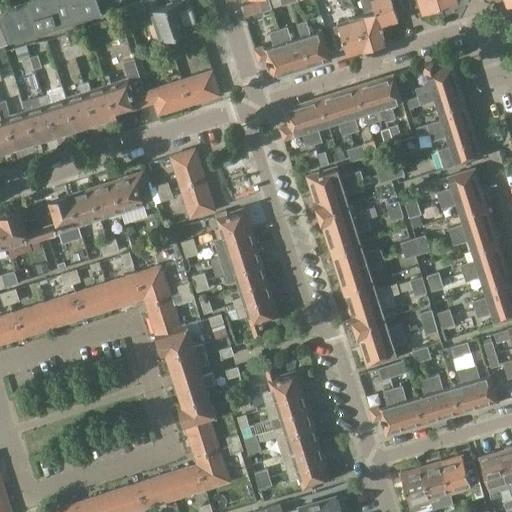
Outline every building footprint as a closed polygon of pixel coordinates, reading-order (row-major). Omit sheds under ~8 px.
[(0,46),(9,43),(9,42),(102,15),(101,13),(125,6),(125,7),(142,1),(141,0),(130,4),(129,0),(113,0),(98,5),(96,0),(29,0),(16,8),(0,16),(0,46)] [(132,30),(154,23),(150,9),(152,8),(150,0),(147,0),(142,1),(125,7),(132,30)] [(191,21),(196,19),(192,5),(187,7),(184,0),(177,0),(152,8),(150,9),(154,23),(160,39),(168,37),(176,34),(194,29),(191,21)] [(271,8),(268,0),(255,0),(241,5),(245,17),(271,8)] [(357,15),(367,48),(387,42),(382,27),(374,1),(371,2),(369,0),(360,0),(364,13),(357,15)] [(374,1),(382,27),(384,26),(384,24),(398,19),(396,12),(405,9),(401,0),(369,0),(371,2),(374,1)] [(441,7),(439,0),(408,0),(411,8),(419,6),(421,12),(438,7),(438,8),(441,7)] [(345,47),(348,54),(367,48),(357,15),(336,22),(336,24),(330,26),(338,50),(345,47)] [(305,19),(297,22),(311,65),(331,59),(330,55),(327,48),(328,48),(326,41),(325,41),(320,27),(309,30),(305,19)] [(292,71),(311,65),(297,22),(295,23),(296,26),(298,34),(291,36),(287,25),(278,28),(292,71)] [(266,58),(272,78),(292,71),(278,28),(269,31),(272,42),(254,48),(258,60),(266,58)] [(68,32),(75,55),(83,53),(78,41),(77,29),(68,32)] [(63,47),(66,57),(66,58),(75,55),(68,32),(58,35),(63,47)] [(176,34),(168,37),(172,50),(181,47),(176,34)] [(29,56),(34,70),(42,67),(38,57),(37,54),(51,50),(53,56),(61,53),(56,35),(39,40),(39,38),(24,43),(29,56)] [(163,52),(172,50),(168,37),(160,39),(159,40),(163,52)] [(29,56),(22,58),(27,71),(34,70),(29,56)] [(107,84),(117,114),(139,107),(139,106),(149,102),(145,90),(140,76),(134,57),(123,61),(128,78),(111,83),(108,74),(105,75),(107,84)] [(422,92),(458,81),(453,63),(436,68),(434,61),(422,64),(427,81),(420,84),(422,92)] [(212,69),(180,79),(188,104),(220,94),(212,69)] [(396,118),(391,103),(402,100),(399,90),(400,89),(398,83),(397,83),(394,73),(374,79),(386,118),(387,121),(396,118)] [(154,101),(158,114),(188,104),(180,79),(145,90),(149,102),(154,101)] [(386,118),(374,79),(356,85),(365,114),(369,123),(386,118)] [(83,81),(86,91),(96,121),(117,114),(107,84),(90,89),(87,80),(83,81)] [(76,128),(96,121),(86,91),(83,81),(79,82),(82,92),(66,97),(76,128)] [(464,100),(458,81),(422,92),(409,97),(411,105),(433,98),(436,109),(464,100)] [(365,114),(356,85),(338,91),(351,132),(358,130),(354,117),(365,114)] [(48,94),(43,95),(55,134),(76,128),(66,97),(63,86),(47,91),(48,94)] [(338,91),(320,96),(329,125),(339,122),(343,135),(351,132),(338,91)] [(36,141),(55,134),(43,95),(39,96),(38,94),(22,99),(23,102),(26,109),(36,141)] [(329,125),(320,96),(301,102),(314,144),(322,142),(318,128),(329,125)] [(6,100),(1,102),(15,147),(36,141),(26,109),(23,102),(8,107),(6,100)] [(470,118),(465,101),(464,100),(436,109),(440,119),(417,126),(420,135),(431,131),(434,130),(470,118)] [(0,152),(15,147),(1,102),(0,101),(0,152)] [(301,102),(282,108),(287,124),(280,127),(283,139),(303,133),(307,146),(314,144),(301,102)] [(449,146),(476,137),(470,118),(434,130),(431,131),(433,138),(446,134),(449,146)] [(398,124),(389,127),(392,138),(401,135),(398,124)] [(389,127),(381,129),(384,140),(392,138),(389,127)] [(467,162),(483,156),(476,137),(449,146),(440,149),(446,168),(466,161),(467,162)] [(354,146),(359,159),(366,156),(362,143),(354,146)] [(351,161),(359,159),(354,146),(346,149),(351,161)] [(180,185),(205,177),(195,147),(170,155),(180,185)] [(320,165),(328,162),(324,150),(316,153),(320,165)] [(390,170),(402,166),(400,158),(387,162),(390,170)] [(375,166),(378,174),(390,170),(387,162),(375,166)] [(339,175),(336,165),(306,175),(312,195),(357,180),(364,178),(361,168),(339,175)] [(402,166),(390,170),(393,178),(405,174),(402,166)] [(438,200),(481,186),(474,167),(458,172),(458,173),(447,176),(450,186),(435,191),(438,200)] [(153,189),(147,168),(112,179),(122,212),(145,205),(141,193),(153,189)] [(390,170),(378,174),(380,182),(393,178),(390,170)] [(190,217),(215,209),(205,177),(180,185),(190,217)] [(112,179),(91,186),(101,219),(122,212),(112,179)] [(312,195),(318,213),(349,204),(346,195),(360,190),(358,183),(357,180),(312,195)] [(168,182),(157,185),(159,192),(170,188),(168,182)] [(101,219),(91,186),(70,192),(80,225),(101,219)] [(459,214),(487,205),(481,186),(438,200),(441,209),(455,204),(459,214)] [(173,197),(170,188),(159,192),(162,200),(173,197)] [(54,223),(46,225),(42,227),(45,238),(59,233),(58,232),(80,225),(70,192),(47,199),(54,223)] [(407,210),(419,205),(416,198),(404,202),(407,210)] [(387,204),(389,212),(401,208),(398,200),(387,204)] [(351,213),(349,204),(318,213),(324,232),(369,218),(366,208),(351,213)] [(422,213),(419,205),(407,210),(410,217),(422,213)] [(450,237),(492,223),(487,205),(459,214),(461,222),(447,227),(450,237)] [(213,239),(250,227),(249,222),(248,222),(243,207),(227,212),(226,210),(208,216),(212,229),(209,231),(211,239),(213,239)] [(403,216),(401,208),(389,212),(392,220),(403,216)] [(45,238),(42,227),(27,231),(21,209),(0,215),(0,217),(10,248),(12,257),(19,255),(16,246),(29,242),(30,243),(45,238)] [(0,217),(0,251),(10,248),(0,217)] [(324,232),(330,252),(361,242),(358,231),(372,227),(369,218),(324,232)] [(195,221),(177,227),(183,247),(195,244),(202,241),(195,221)] [(498,241),(492,223),(450,237),(452,244),(467,238),(471,250),(498,241)] [(250,227),(213,239),(219,256),(255,245),(251,233),(252,232),(250,227)] [(413,238),(416,246),(428,242),(425,234),(413,238)] [(117,237),(108,239),(112,253),(121,250),(117,237)] [(401,242),(403,250),(416,246),(413,238),(401,242)] [(108,239),(86,246),(91,260),(112,253),(108,239)] [(504,259),(498,241),(471,250),(474,260),(458,265),(461,273),(504,259)] [(364,251),(361,242),(330,252),(337,270),(381,256),(378,246),(364,251)] [(428,242),(416,246),(418,254),(430,250),(428,242)] [(199,255),(195,244),(183,247),(187,259),(199,255)] [(255,245),(219,256),(224,273),(261,261),(260,256),(259,256),(255,245)] [(418,254),(416,246),(403,250),(406,258),(418,254)] [(122,254),(126,268),(134,265),(132,255),(130,251),(122,254)] [(337,270),(342,286),(343,288),(373,279),(370,271),(385,266),(381,256),(337,270)] [(482,286),(510,277),(504,259),(461,273),(464,281),(479,276),(482,286)] [(236,279),(239,287),(266,279),(262,266),(263,266),(261,261),(224,273),(227,282),(236,279)] [(144,297),(146,304),(172,296),(161,263),(136,271),(144,297)] [(68,271),(72,283),(81,280),(78,268),(68,271)] [(65,285),(72,283),(68,271),(61,273),(65,285)] [(136,271),(106,281),(114,307),(144,297),(136,271)] [(426,275),(429,283),(441,279),(439,271),(426,275)] [(207,278),(205,272),(193,276),(195,283),(207,278)] [(410,280),(412,288),(424,284),(422,276),(410,280)] [(511,296),(511,284),(510,277),(482,286),(486,296),(471,301),(473,309),(511,296)] [(210,288),(207,278),(195,283),(198,292),(210,288)] [(242,297),(239,297),(233,299),(236,308),(272,296),(271,291),(270,291),(266,279),(239,287),(242,297)] [(373,279),(343,288),(349,307),(401,290),(398,281),(376,288),(373,279)] [(441,279),(429,283),(432,291),(444,287),(441,279)] [(74,291),(83,317),(114,307),(106,281),(74,291)] [(176,285),(179,294),(192,290),(190,281),(176,285)] [(424,284),(412,288),(415,296),(427,291),(424,284)] [(17,288),(9,290),(13,302),(21,300),(17,288)] [(0,293),(3,305),(13,302),(9,290),(0,293)] [(192,290),(179,294),(182,302),(195,299),(192,290)] [(401,290),(349,307),(355,326),(385,317),(382,308),(396,303),(394,296),(402,293),(401,290)] [(54,326),(83,317),(74,291),(46,301),(54,326)] [(172,296),(146,304),(156,334),(183,325),(172,296)] [(247,315),(255,338),(264,335),(260,323),(279,317),(274,302),(272,296),(236,308),(239,317),(247,315)] [(505,320),(511,317),(511,296),(473,309),(476,317),(491,312),(495,323),(505,320)] [(209,297),(199,300),(204,313),(214,310),(209,297)] [(15,310),(23,336),(54,326),(46,301),(23,308),(15,310)] [(438,312),(440,320),(452,316),(450,308),(438,312)] [(420,312),(424,326),(436,322),(432,309),(420,312)] [(0,315),(0,343),(23,336),(15,310),(0,315)] [(212,325),(224,321),(221,313),(209,317),(212,325)] [(452,316),(440,320),(443,328),(455,324),(452,316)] [(385,317),(355,326),(361,347),(404,332),(401,322),(388,326),(385,317)] [(191,322),(183,325),(156,334),(163,358),(167,357),(199,346),(191,322)] [(436,322),(424,326),(426,334),(438,331),(436,322)] [(511,342),(511,326),(508,328),(508,329),(499,331),(498,331),(494,332),(496,341),(510,336),(511,342)] [(404,332),(361,347),(367,365),(397,355),(394,346),(408,341),(404,332)] [(484,342),(488,355),(498,352),(494,339),(484,342)] [(468,341),(461,344),(464,356),(471,354),(468,341)] [(455,359),(464,356),(461,344),(452,346),(455,359)] [(173,374),(188,369),(191,379),(207,374),(204,364),(210,362),(204,345),(199,346),(167,357),(173,374)] [(235,352),(232,345),(220,349),(223,357),(235,352)] [(428,345),(420,348),(423,360),(431,358),(428,345)] [(423,360),(420,348),(412,350),(415,363),(423,360)] [(498,352),(488,355),(492,366),(501,363),(498,352)] [(464,356),(467,364),(478,406),(498,400),(490,373),(479,377),(472,354),(471,354),(464,356)] [(511,367),(511,357),(503,360),(506,369),(511,367)] [(404,359),(378,367),(382,379),(408,371),(404,359)] [(271,390),(262,393),(264,401),(302,389),(301,384),(300,384),(295,370),(276,375),(272,362),(263,365),(271,390)] [(228,378),(239,374),(241,373),(238,364),(225,368),(228,378)] [(451,385),(459,412),(478,406),(467,364),(457,367),(462,382),(451,385)] [(173,374),(173,375),(176,383),(176,384),(181,401),(213,391),(211,384),(217,382),(214,372),(207,374),(191,379),(188,369),(173,374)] [(429,375),(441,417),(459,412),(451,385),(443,387),(439,372),(429,375)] [(424,422),(441,417),(429,375),(419,378),(424,393),(417,395),(424,422)] [(406,398),(402,384),(393,387),(405,428),(424,422),(417,395),(406,398)] [(255,404),(264,401),(262,393),(259,385),(250,388),(255,404)] [(378,405),(369,407),(373,420),(380,418),(385,434),(405,428),(393,387),(383,390),(387,404),(379,406),(378,405)] [(302,389),(264,401),(270,419),(307,407),(303,395),(304,394),(302,389)] [(178,402),(186,427),(213,419),(221,416),(213,391),(181,401),(178,402)] [(249,398),(236,402),(238,409),(251,405),(249,398)] [(307,407),(270,419),(276,436),(313,424),(312,419),(311,419),(307,407)] [(237,416),(241,428),(249,425),(245,414),(237,416)] [(195,455),(222,446),(219,439),(213,419),(186,427),(195,455)] [(313,424),(276,436),(281,453),(318,441),(314,430),(315,429),(313,424)] [(249,427),(249,425),(241,428),(246,445),(259,441),(256,433),(253,434),(250,426),(249,427)] [(238,433),(227,437),(229,444),(240,441),(238,433)] [(243,450),(240,441),(229,444),(232,453),(243,450)] [(259,441),(246,445),(250,455),(262,451),(259,441)] [(318,441),(281,453),(287,470),(324,459),(323,453),(322,454),(318,441)] [(222,446),(195,455),(197,463),(205,488),(233,479),(222,446)] [(507,451),(501,452),(511,495),(511,446),(508,448),(507,451)] [(511,500),(511,495),(501,452),(480,458),(489,490),(500,486),(504,502),(511,500)] [(442,461),(451,493),(472,487),(462,455),(442,461)] [(324,459),(287,470),(291,480),(299,478),(302,490),(314,487),(314,485),(330,480),(325,464),(326,464),(324,459)] [(442,461),(422,467),(430,499),(429,499),(432,508),(440,506),(438,500),(440,499),(439,497),(451,493),(442,461)] [(177,497),(205,488),(197,463),(169,472),(177,497)] [(430,499),(422,467),(400,473),(409,505),(429,499),(430,499)] [(257,480),(270,476),(268,468),(255,472),(257,480)] [(146,507),(177,497),(169,472),(138,482),(146,507)] [(273,484),(270,476),(257,480),(260,488),(273,484)] [(138,482),(107,492),(113,511),(129,511),(146,507),(138,482)] [(0,488),(0,511),(12,511),(4,487),(0,488)] [(79,511),(113,511),(107,492),(76,502),(79,511)] [(342,511),(337,496),(288,511),(342,511)] [(488,511),(485,500),(476,503),(476,502),(462,505),(464,511),(488,511)] [(79,511),(76,502),(46,511),(79,511)] [(266,506),(266,507),(267,511),(282,511),(280,502),(266,506)] [(200,505),(202,511),(212,511),(209,503),(200,505)]
